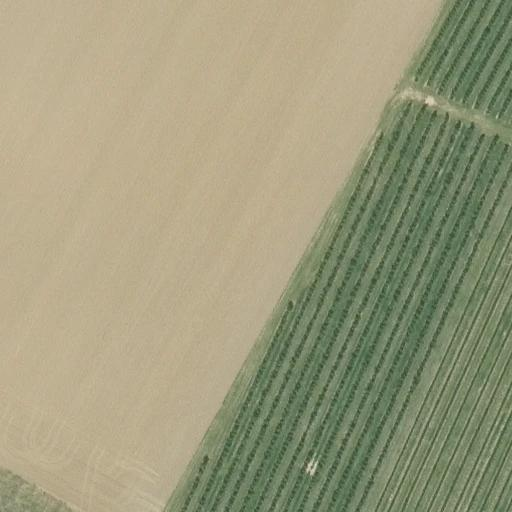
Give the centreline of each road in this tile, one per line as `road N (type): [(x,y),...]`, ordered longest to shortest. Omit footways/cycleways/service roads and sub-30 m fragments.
road 1 (track): [(167,511),(448,0)]
road 2 (track): [(400,88),(511,135)]
